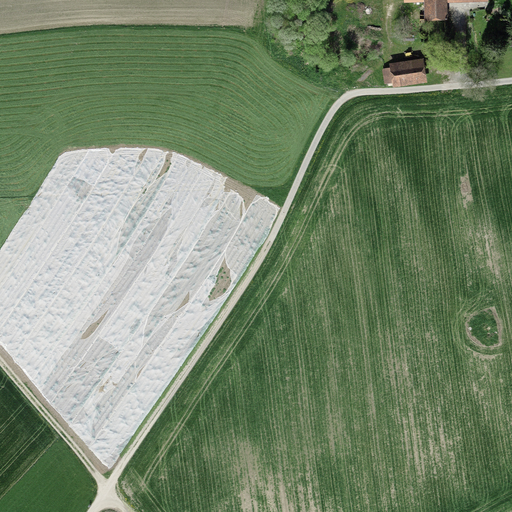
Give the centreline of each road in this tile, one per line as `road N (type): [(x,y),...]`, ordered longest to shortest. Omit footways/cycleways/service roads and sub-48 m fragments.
road 1 (track): [(511,80),(357,92),(338,103),(262,254),(90,511)]
road 2 (track): [(137,511),(0,349)]
